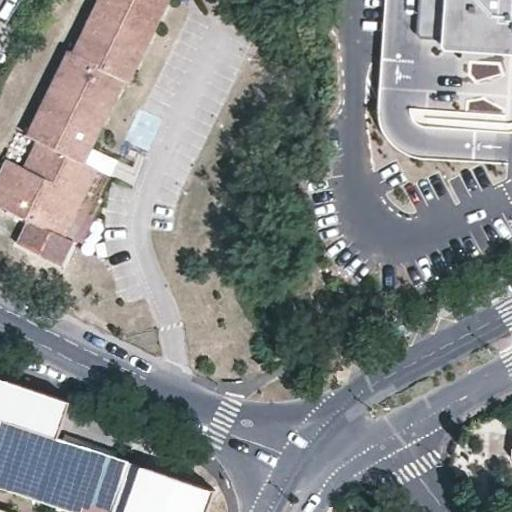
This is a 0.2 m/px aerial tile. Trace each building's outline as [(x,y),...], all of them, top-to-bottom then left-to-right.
[(130,85),(170,0),(101,0),(75,52),(69,50),(26,137),(38,142),(25,169),(7,161),(0,176),(0,207),(28,221),(65,239),(99,171),(95,169),(85,164),(93,148),(125,83),(130,85)] [(511,0),(384,0),(378,92),(378,119),(387,138),(402,152),(489,161),(491,132),(511,128),(511,0)] [(103,154),(93,148),(85,164),(95,169),(103,154)] [(74,243),(65,239),(28,221),(15,247),(61,269),(74,243)] [(408,321),(394,328),(397,332),(410,325),(408,321)] [(0,419),(0,487),(71,511),(72,511),(109,511),(110,511),(122,474),(127,460),(72,441),(0,418),(0,419)] [(129,476),(138,479),(142,465),(127,460),(122,474),(129,476)] [(207,511),(215,489),(142,465),(138,479),(126,511),(207,511)] [(129,476),(122,474),(110,511),(109,511),(126,511),(138,479),(129,476)]
